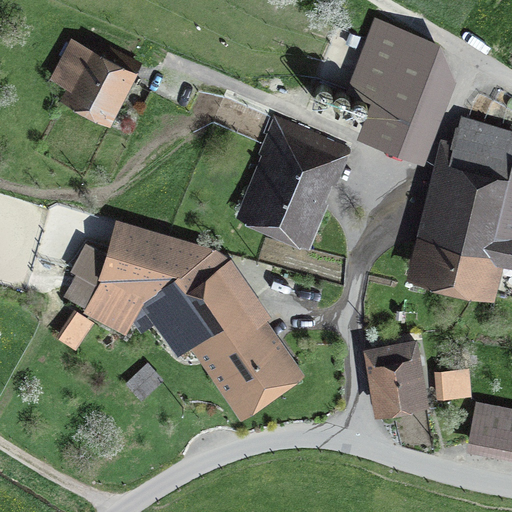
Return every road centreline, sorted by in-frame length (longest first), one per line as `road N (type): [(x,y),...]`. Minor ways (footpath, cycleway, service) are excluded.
road 1 (unclassified): [(118,511),(171,479),(294,438),(511,489)]
road 2 (track): [(378,0),(511,79)]
road 3 (track): [(0,443),(113,511)]
